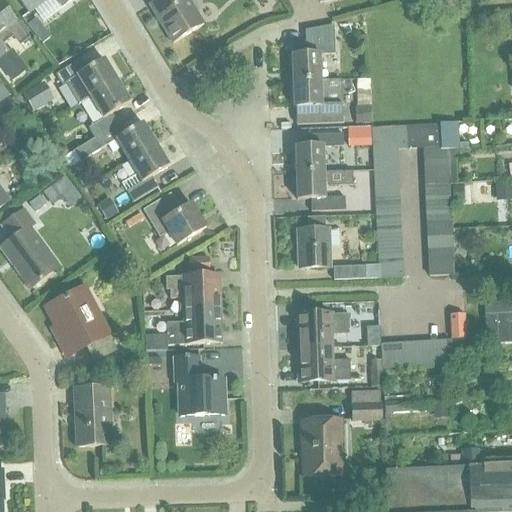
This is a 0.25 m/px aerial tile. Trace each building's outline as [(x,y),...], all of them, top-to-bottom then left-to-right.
[(57,0),(62,7),(71,0),(18,0),(28,13),(37,6),(35,4),(41,0),(46,0),(48,2),(49,0),(57,0)] [(157,0),(148,5),(172,45),(203,26),(187,0),(157,0)] [(0,65),(12,80),(23,71),(2,44),(13,36),(20,44),(27,39),(0,3),(0,65)] [(34,20),(27,26),(34,35),(42,29),(34,20)] [(292,83),(320,82),(319,56),(334,56),(333,26),(304,32),(305,44),(298,44),(298,57),(291,57),(292,83)] [(116,82),(103,60),(86,70),(80,60),(55,76),(62,86),(65,84),(78,105),(90,98),(116,82)] [(359,101),(373,101),(373,76),(359,76),(359,101)] [(320,82),(292,83),(293,108),(295,108),(295,126),(342,124),(341,81),(320,82)] [(116,82),(90,98),(103,120),(87,129),(94,139),(102,134),(118,124),(112,114),(130,104),(116,82)] [(43,84),(22,97),(33,114),(53,102),(43,84)] [(0,103),(8,97),(1,88),(0,86),(0,103)] [(8,99),(0,104),(0,113),(5,120),(17,111),(8,99)] [(370,109),(355,109),(355,126),(371,125),(370,109)] [(142,111),(121,121),(125,129),(146,120),(142,111)] [(86,143),(73,151),(80,162),(108,145),(114,154),(121,150),(128,162),(155,146),(142,124),(125,135),(118,124),(102,134),(94,139),(86,143)] [(440,151),(446,151),(455,150),(454,124),(439,125),(439,127),(440,148),(440,151)] [(440,148),(439,127),(406,128),(407,150),(440,148)] [(396,150),(407,150),(406,128),(371,130),(396,150)] [(373,162),(397,161),(396,150),(371,130),(373,162)] [(371,147),(370,134),(347,135),(347,148),(371,147)] [(323,173),(322,149),(342,148),(342,135),(308,136),(308,148),(294,148),(295,175),(323,174),(323,173)] [(126,192),(133,203),(157,188),(151,178),(168,168),(155,146),(128,162),(136,175),(123,184),(128,191),(126,192)] [(64,149),(57,153),(61,159),(68,155),(64,149)] [(447,159),(424,161),(424,173),(447,172),(447,159)] [(397,175),(397,161),(373,162),(373,176),(397,175)] [(323,174),(295,175),(296,200),(310,200),(310,213),(344,212),(344,199),(324,199),(324,184),(326,184),(329,187),(352,187),(352,172),(323,173),(323,174)] [(447,172),(424,173),(425,186),(448,185),(447,172)] [(374,189),(398,188),(397,175),(373,176),(374,189)] [(448,185),(425,186),(425,200),(449,199),(448,185)] [(511,187),(511,186),(496,187),(497,200),(511,198),(511,187)] [(398,201),(398,188),(374,189),(374,202),(398,201)] [(461,188),(452,188),(453,204),(462,204),(461,188)] [(176,247),(205,229),(191,205),(180,211),(170,195),(143,211),(159,238),(168,233),(176,247)] [(38,196),(25,206),(31,215),(44,205),(38,196)] [(449,199),(425,200),(426,212),(449,211),(449,199)] [(108,201),(97,208),(105,222),(117,215),(108,201)] [(398,201),(374,202),(375,215),(399,214),(398,201)] [(0,249),(30,290),(59,269),(30,229),(34,226),(24,211),(2,227),(12,240),(0,248),(0,249)] [(449,211),(426,212),(426,225),(450,224),(449,211)] [(375,228),(399,227),(399,214),(375,215),(375,228)] [(140,215),(124,225),(127,231),(143,221),(140,215)] [(323,220),(307,220),(307,232),(323,231),(323,220)] [(450,224),(426,225),(427,238),(450,237),(450,224)] [(400,240),(399,227),(375,228),(376,241),(400,240)] [(299,271),(329,270),(327,231),(323,231),(307,232),(297,232),(299,271)] [(450,237),(427,238),(428,251),(451,250),(450,237)] [(400,253),(400,240),(376,241),(377,254),(400,253)] [(451,250),(428,251),(428,264),(452,263),(451,250)] [(401,266),(400,253),(377,254),(377,267),(401,266)] [(189,260),(189,275),(208,274),(208,259),(189,260)] [(428,264),(429,277),(452,276),(452,263),(428,264)] [(401,266),(377,267),(378,280),(402,279),(401,266)] [(333,269),(333,282),(378,280),(377,267),(333,269)] [(183,300),(183,312),(220,310),(219,275),(182,277),(182,278),(165,278),(166,291),(170,290),(170,300),(183,300)] [(70,354),(107,334),(83,288),(46,308),(70,354)] [(511,301),(488,302),(489,337),(511,336),(511,301)] [(167,324),(167,346),(202,345),(221,344),(220,310),(183,312),(183,324),(167,324)] [(297,317),(298,350),(332,349),(332,337),(348,336),(347,315),(297,317)] [(451,340),(464,339),(463,315),(450,316),(451,340)] [(477,340),(453,341),(454,365),(478,364),(477,340)] [(441,367),(440,343),(428,344),(429,368),(441,367)] [(440,343),(441,367),(452,366),(451,343),(440,343)] [(429,368),(428,344),(416,345),(417,368),(429,368)] [(393,370),(405,369),(404,345),(392,346),(393,370)] [(417,368),(416,345),(404,345),(405,369),(417,368)] [(393,370),(392,346),(380,346),(381,370),(393,370)] [(332,349),(298,350),(299,384),(351,382),(350,361),(333,362),(332,349)] [(180,418),(224,416),(223,380),(199,381),(198,357),(173,358),(174,383),(179,383),(180,418)] [(371,389),(382,389),(382,374),(371,374),(371,389)] [(76,448),(110,447),(108,389),(74,390),(76,448)] [(351,407),(380,406),(379,393),(351,394),(351,407)] [(384,405),(385,416),(430,414),(429,403),(384,405)] [(448,404),(432,405),(433,422),(449,421),(448,404)] [(380,406),(351,407),(352,422),(382,421),(381,406),(380,406)] [(300,422),(302,478),(342,477),(341,420),(300,422)] [(478,451),(460,452),(461,468),(479,467),(478,451)] [(468,511),(511,511),(511,466),(467,468),(468,511)] [(468,511),(467,468),(385,472),(386,511),(468,511)]
